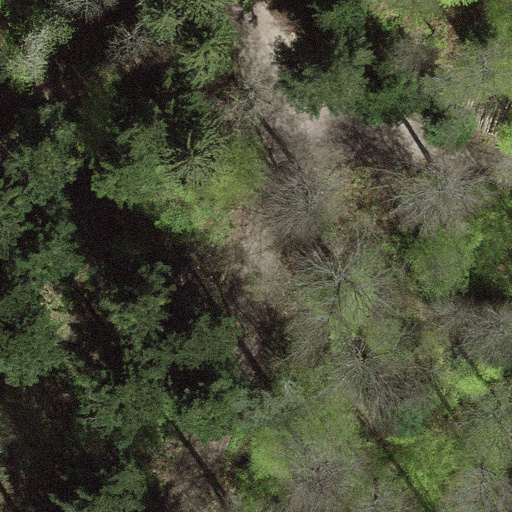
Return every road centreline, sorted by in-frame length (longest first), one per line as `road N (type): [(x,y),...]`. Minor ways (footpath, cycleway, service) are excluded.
road 1 (track): [(264,45),(274,184),(186,511)]
road 2 (track): [(511,184),(387,127),(264,45)]
